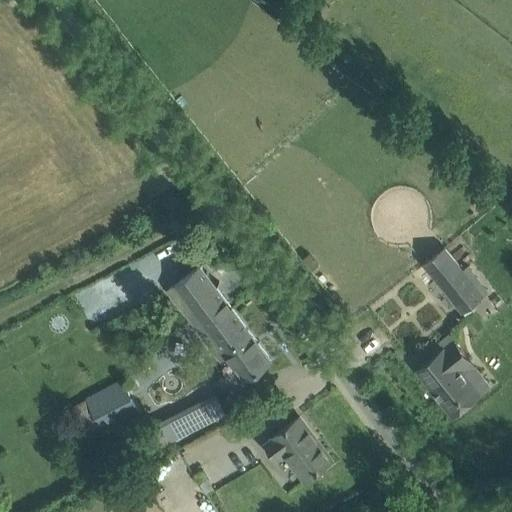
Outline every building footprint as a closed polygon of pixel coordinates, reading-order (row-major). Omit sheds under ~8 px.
[(500,234),(491,242),(497,248),(506,240),(500,234)] [(445,246),(424,263),(463,311),(483,294),(445,246)] [(200,265),(169,289),(221,359),(227,354),(246,379),(271,360),(200,265)] [(416,369),(453,414),(480,392),(460,368),(470,360),(455,340),(444,348),(443,347),(416,369)] [(140,415),(122,379),(87,396),(105,433),(140,415)] [(216,398),(151,431),(160,448),(225,415),(216,398)] [(287,425),(273,436),(274,436),(266,443),(277,459),(286,452),(305,479),(332,459),(299,416),(287,425)]
